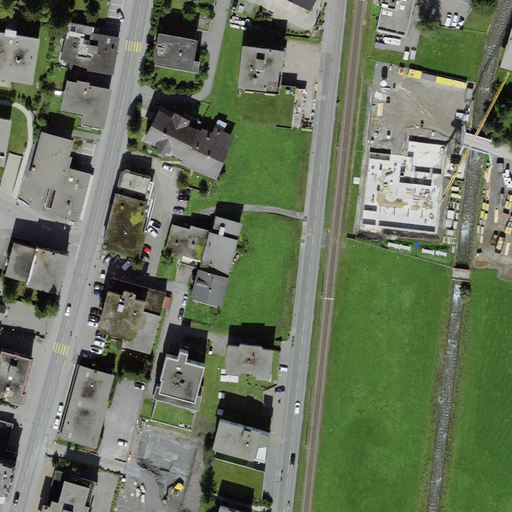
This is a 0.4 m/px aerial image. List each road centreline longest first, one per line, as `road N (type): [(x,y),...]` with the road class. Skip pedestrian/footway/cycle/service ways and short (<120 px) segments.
road 1 (secondary): [(283,511),(338,0)]
road 2 (secondary): [(84,262),(15,511)]
road 3 (secondary): [(141,0),(87,248)]
road 4 (residential): [(84,262),(181,290),(172,328),(219,343)]
road 5 (track): [(315,217),(229,206),(164,223)]
road 6 (residential): [(511,156),(454,141),(444,202)]
